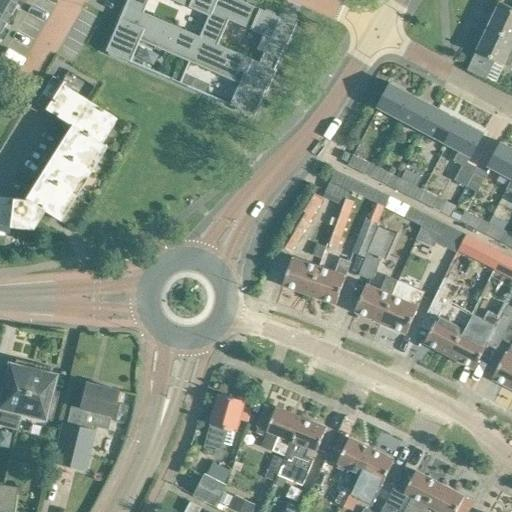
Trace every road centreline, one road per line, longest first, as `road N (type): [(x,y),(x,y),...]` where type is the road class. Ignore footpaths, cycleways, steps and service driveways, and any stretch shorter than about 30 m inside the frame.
road 1 (unclassified): [(511,459),(474,419),(227,314)]
road 2 (tertiary): [(206,262),(247,198),(308,136),(375,33)]
road 3 (tertiary): [(119,511),(152,453),(181,342)]
road 4 (residential): [(511,109),(375,33)]
road 5 (unclassified): [(144,297),(0,298)]
